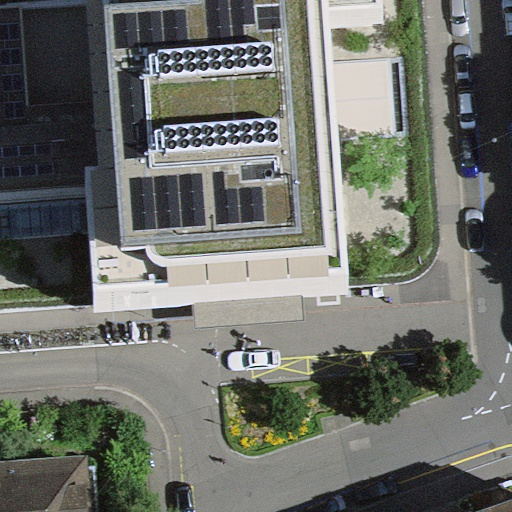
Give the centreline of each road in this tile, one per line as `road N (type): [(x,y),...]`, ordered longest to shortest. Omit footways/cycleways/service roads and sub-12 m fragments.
road 1 (residential): [(487,0),(510,401)]
road 2 (residential): [(237,501),(210,409),(113,362),(0,370)]
road 3 (residential): [(510,401),(237,501)]
